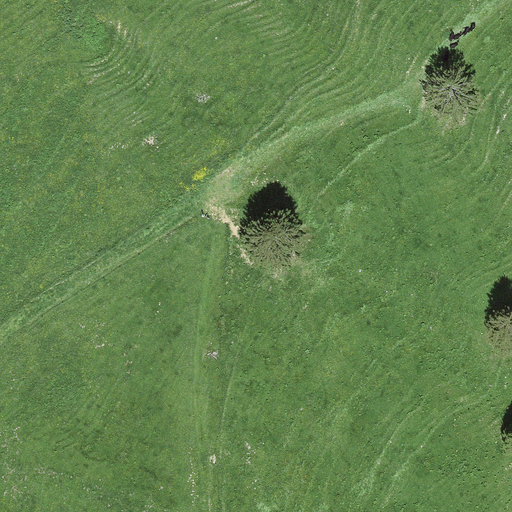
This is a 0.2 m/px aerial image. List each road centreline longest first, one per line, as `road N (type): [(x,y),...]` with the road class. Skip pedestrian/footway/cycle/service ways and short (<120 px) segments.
road 1 (track): [(230,184),(442,89),(511,9)]
road 2 (track): [(219,511),(209,341),(213,236),(230,184)]
road 3 (track): [(230,184),(0,350)]
